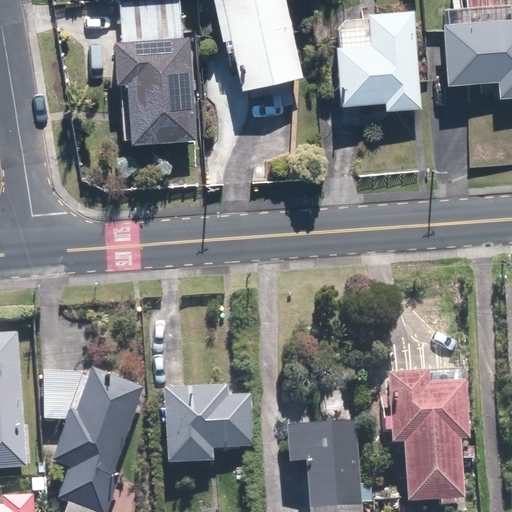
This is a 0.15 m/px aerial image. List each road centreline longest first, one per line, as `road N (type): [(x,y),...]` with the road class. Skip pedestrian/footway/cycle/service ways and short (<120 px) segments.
road 1 (tertiary): [(511,220),(36,252)]
road 2 (residential): [(0,30),(36,252)]
